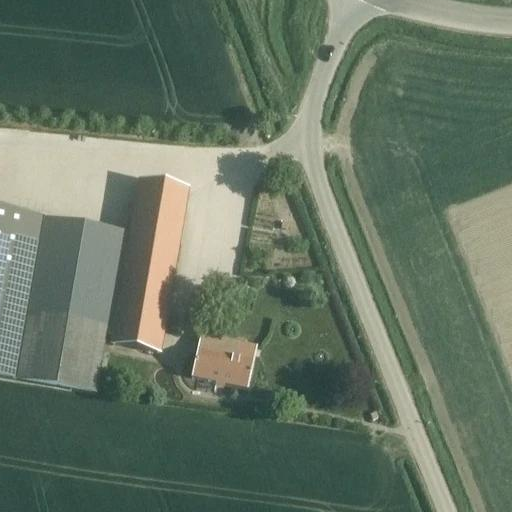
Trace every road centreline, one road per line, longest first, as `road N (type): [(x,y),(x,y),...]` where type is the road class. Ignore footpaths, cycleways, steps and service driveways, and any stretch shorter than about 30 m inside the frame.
road 1 (unclassified): [(446,511),(312,173),(316,99),(355,0)]
road 2 (unclassified): [(391,0),(511,26)]
